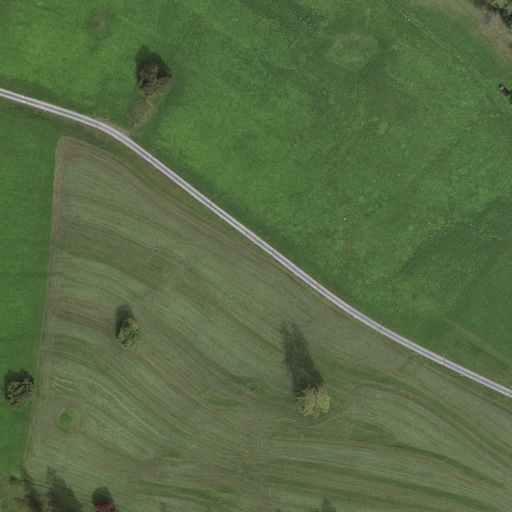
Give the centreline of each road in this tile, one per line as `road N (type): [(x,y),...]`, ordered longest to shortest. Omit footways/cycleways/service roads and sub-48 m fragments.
road 1 (track): [(0,93),(122,137),(361,318),(511,396)]
road 2 (track): [(391,0),(481,76),(508,116)]
